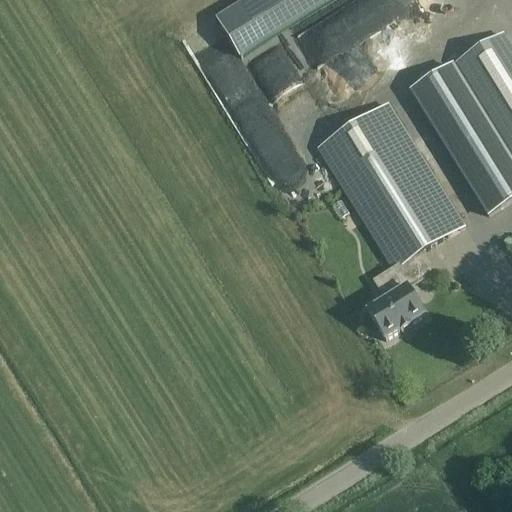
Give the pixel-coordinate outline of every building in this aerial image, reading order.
[(252,0),(217,22),(240,59),(336,0),(252,0)] [(315,72),(410,10),(403,0),(375,0),(300,50),(315,72)] [(511,50),(503,36),(457,66),(511,156),(511,50)] [(511,164),(453,69),(411,95),(489,219),(511,204),(511,164)] [(390,108),(318,152),(341,188),(394,273),(402,268),(428,252),(427,252),(465,229),(412,144),(390,108)] [(424,323),(406,295),(367,319),(385,348),(424,323)]
